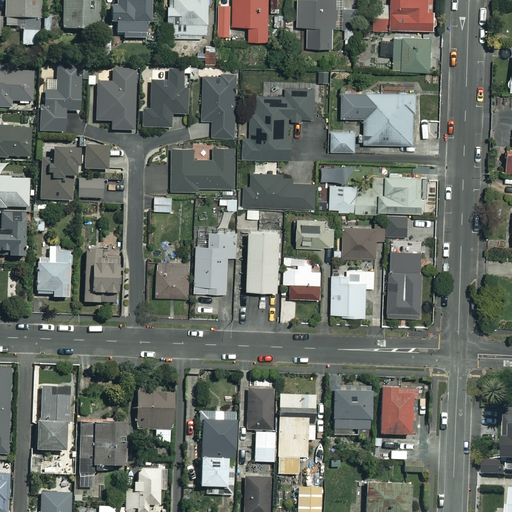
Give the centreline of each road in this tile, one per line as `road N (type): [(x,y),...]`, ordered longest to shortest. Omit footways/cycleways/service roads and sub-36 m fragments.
road 1 (residential): [(458,354),(467,0)]
road 2 (residential): [(135,341),(458,354)]
road 3 (residential): [(135,145),(135,341)]
road 4 (residential): [(21,511),(28,338)]
road 5 (residential): [(453,511),(458,354)]
